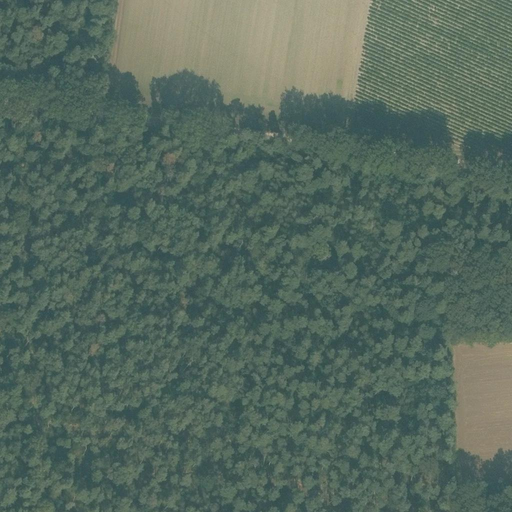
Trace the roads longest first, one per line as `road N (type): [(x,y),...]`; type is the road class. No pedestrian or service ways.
road 1 (track): [(0,99),(511,174)]
road 2 (track): [(36,511),(20,102)]
